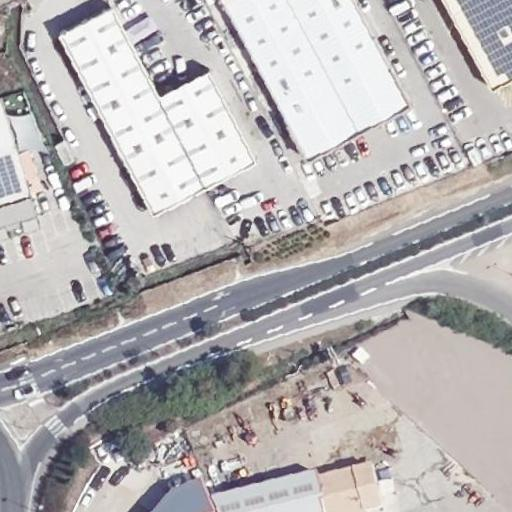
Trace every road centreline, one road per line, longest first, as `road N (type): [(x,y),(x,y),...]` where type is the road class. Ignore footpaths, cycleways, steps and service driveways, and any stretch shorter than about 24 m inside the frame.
road 1 (primary): [(511,193),(195,323),(0,392)]
road 2 (primary): [(9,493),(37,441),(103,391),(313,305)]
road 3 (primary): [(313,305),(511,224)]
road 4 (residential): [(313,305),(363,303),(444,283),(511,313)]
